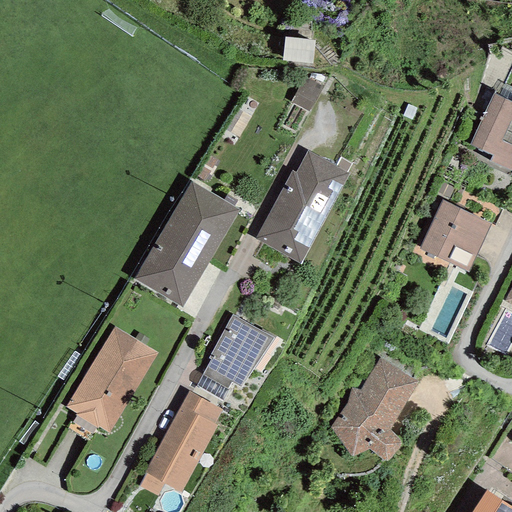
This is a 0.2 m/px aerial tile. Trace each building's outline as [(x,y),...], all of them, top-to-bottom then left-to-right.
[(312,63),(314,40),(284,37),(282,60),(312,63)] [(291,103),(310,113),(323,88),(305,78),(291,103)] [(511,102),(493,94),(469,145),(492,156),(489,161),(511,171),(511,170),(511,102)] [(291,171),(255,239),(300,264),(348,174),(307,151),(295,173),(291,171)] [(206,182),(219,162),(209,156),(197,176),(206,182)] [(191,181),(134,279),(181,308),(239,210),(233,206),(224,200),(191,181)] [(448,197),(452,188),(441,182),(436,191),(448,197)] [(233,206),(237,200),(227,195),(224,200),(233,206)] [(490,224),(442,200),(419,249),(468,272),(490,224)] [(231,382),(240,387),(275,337),(262,329),(260,331),(232,315),(208,359),(211,360),(203,375),(228,389),(231,382)] [(109,433),(158,353),(114,327),(66,407),(76,414),(75,416),(76,415),(71,422),(70,421),(66,427),(87,441),(96,428),(97,429),(98,427),(109,433)] [(398,439),(389,430),(418,382),(379,359),(360,390),(351,388),(347,403),(330,427),(351,457),(368,450),(379,458),(382,460),(385,461),(387,461),(389,459),(398,448),(399,446),(400,443),(399,442),(398,439)] [(196,386),(222,400),(228,389),(203,375),(196,386)] [(221,410),(189,391),(144,472),(146,473),(164,483),(181,493),(217,426),(214,424),(221,410)] [(139,487),(157,496),(164,483),(146,473),(139,487)] [(511,511),(511,507),(487,491),(472,511),(511,511)]
